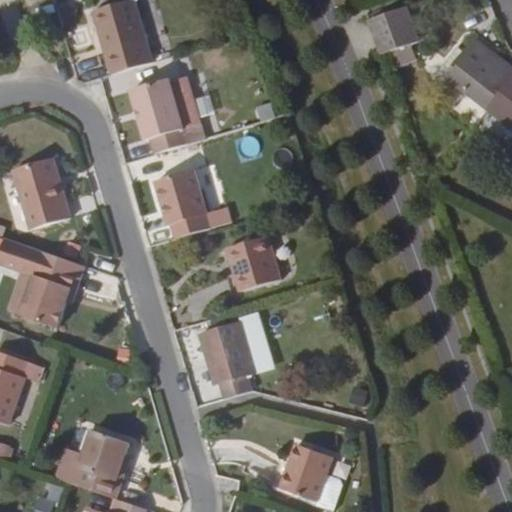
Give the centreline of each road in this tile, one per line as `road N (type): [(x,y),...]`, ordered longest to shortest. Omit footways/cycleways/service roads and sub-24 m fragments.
road 1 (tertiary): [(511,503),(318,0)]
road 2 (residential): [(205,511),(189,420),(94,130),(68,96),(34,89),(0,95)]
